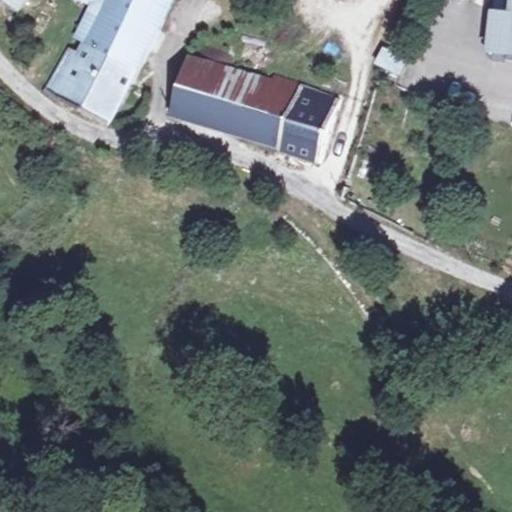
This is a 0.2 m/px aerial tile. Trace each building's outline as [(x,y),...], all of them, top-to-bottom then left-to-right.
[(7,0),(20,9),(26,0),(7,0)] [(70,50),(47,93),(110,126),(172,0),(80,0),(93,7),(78,38),(89,43),(83,57),(70,50)] [(508,62),(511,57),(511,4),(496,3),(495,14),(494,14),(490,53),(495,60),(508,62)] [(399,76),(407,58),(380,46),(372,64),(399,76)] [(275,82),(189,58),(174,115),(281,147),(280,150),(322,165),(341,101),(276,77),(275,82)]
